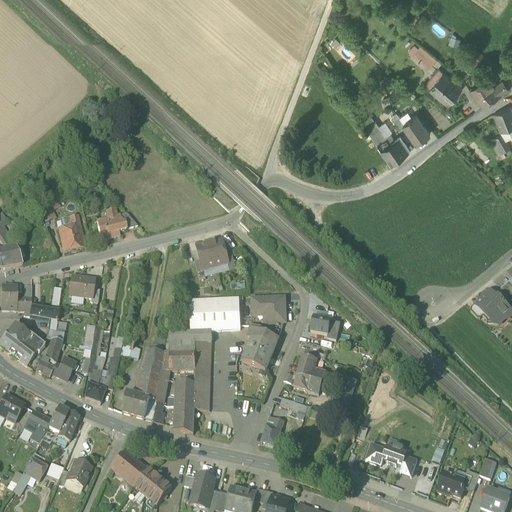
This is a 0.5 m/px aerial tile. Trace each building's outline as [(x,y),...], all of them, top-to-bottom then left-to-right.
[(413,56),(427,70),(436,59),(422,47),(413,56)] [(479,64),(487,70),(492,64),(477,52),(468,64),(474,69),(479,64)] [(434,73),(439,77),(443,72),(439,69),(434,73)] [(443,72),(439,77),(434,73),(424,86),(429,90),(448,106),(462,89),(443,72)] [(470,92),(482,108),(487,104),(500,95),(507,90),(502,83),(496,87),(491,79),(492,79),(488,74),(477,78),(479,81),(476,84),(478,87),(470,92)] [(493,115),(500,133),(509,129),(511,128),(511,112),(510,108),(493,115)] [(405,127),(416,143),(429,134),(416,114),(403,124),(405,127)] [(366,124),(374,120),(371,116),(364,120),(366,124)] [(394,121),(401,131),(405,127),(403,124),(399,118),(394,121)] [(400,137),(390,144),(375,121),(366,128),(381,150),(390,164),(410,150),(400,137)] [(495,138),(495,139),(502,150),(503,152),(504,152),(510,148),(501,134),(495,138)] [(497,152),(498,152),(502,150),(495,139),(491,142),(497,152)] [(503,152),(502,150),(498,152),(501,158),(506,155),(504,152),(503,152)] [(39,215),(43,225),(55,220),(52,212),(55,210),(52,206),(39,215)] [(97,225),(101,241),(116,238),(115,234),(126,231),(124,223),(121,224),(120,217),(116,218),(114,211),(106,213),(108,222),(97,225)] [(124,223),(126,231),(137,228),(126,216),(120,217),(121,224),(124,223)] [(70,219),(72,226),(79,225),(77,217),(70,219)] [(58,229),(64,254),(85,248),(79,225),(72,226),(70,219),(69,219),(69,218),(60,221),(62,229),(58,229)] [(8,227),(14,237),(19,233),(18,230),(13,223),(8,227)] [(0,242),(1,244),(9,240),(0,224),(0,242)] [(15,249),(9,240),(1,244),(5,251),(15,249)] [(222,242),(209,245),(216,269),(227,265),(228,265),(226,256),(222,242)] [(203,272),(216,269),(209,245),(197,248),(200,262),(203,272)] [(15,248),(15,249),(5,251),(0,251),(0,267),(1,271),(22,267),(15,248)] [(227,265),(230,273),(236,272),(231,254),(226,256),(228,265),(227,265)] [(195,264),(199,281),(206,280),(203,272),(200,262),(199,263),(195,264)] [(203,272),(206,280),(230,273),(227,265),(216,269),(203,272)] [(69,298),(91,301),(93,291),(94,281),(72,278),(71,283),(70,283),(69,290),(70,290),(69,298)] [(511,279),(500,291),(503,293),(508,298),(511,294),(511,279)] [(14,313),(15,313),(16,301),(16,289),(3,288),(2,312),(14,313)] [(51,308),(58,309),(61,291),(54,290),(51,308)] [(91,303),(98,304),(99,292),(93,291),(91,301),(91,303)] [(487,323),(499,323),(499,320),(505,314),(506,314),(507,314),(507,307),(499,298),(498,298),(494,298),(494,295),(490,291),(486,291),(480,297),(480,300),(470,309),(470,313),(477,320),(479,320),(482,317),(487,322),(487,323)] [(511,302),(508,298),(503,293),(499,298),(507,307),(511,302)] [(267,318),(267,325),(284,324),(286,324),(284,300),(284,299),(252,301),(253,315),(260,315),(260,314),(265,314),(265,318),(267,318)] [(25,301),(16,301),(15,313),(26,313),(30,314),(31,309),(31,301),(25,301)] [(190,305),(191,329),(191,334),(213,333),(241,332),(239,302),(190,305)] [(50,312),(31,309),(30,314),(29,318),(41,320),(46,321),(49,322),(50,315),(50,312)] [(315,312),(314,318),(327,321),(333,322),(334,314),(326,313),(326,314),(315,312)] [(53,316),(50,315),(49,322),(48,326),(47,334),(63,337),(66,318),(65,318),(58,317),(53,316)] [(311,333),(328,337),(330,328),(326,327),(327,321),(314,318),(311,333)] [(333,322),(327,321),(326,327),(330,328),(328,337),(327,340),(336,342),(340,325),(333,323),(333,322)] [(253,328),(252,331),(277,342),(284,324),(267,325),(265,331),(263,332),(253,328)] [(0,343),(0,348),(26,368),(36,350),(38,352),(42,347),(30,338),(31,337),(14,327),(0,343)] [(212,345),(213,333),(191,334),(191,329),(170,329),(166,354),(195,355),(195,344),(212,345)] [(274,349),(277,342),(252,331),(248,339),(253,341),(274,349)] [(62,344),(63,337),(47,334),(46,341),(50,342),(50,345),(55,346),(61,347),(62,344)] [(244,364),(266,373),(270,364),(269,363),(271,358),(272,359),(276,350),(274,349),(253,341),(244,364)] [(195,355),(195,360),(211,361),(212,345),(195,344),(195,355)] [(299,356),(304,358),(306,352),(311,353),(312,346),(302,344),(300,348),(301,349),(299,356)] [(55,366),(60,352),(54,350),(55,346),(50,345),(48,353),(45,361),(52,364),(55,366)] [(42,360),(45,361),(48,353),(42,347),(38,352),(36,350),(26,368),(36,374),(40,364),(42,360)] [(119,358),(138,362),(140,351),(121,348),(121,352),(119,358)] [(107,391),(112,393),(119,358),(121,352),(116,351),(115,350),(113,360),(111,360),(108,374),(108,378),(107,391)] [(144,373),(161,378),(162,373),(165,355),(147,352),(143,372),(143,373),(144,373)] [(304,358),(304,359),(316,363),(319,354),(315,353),(311,353),(306,352),(304,358)] [(195,360),(195,355),(166,354),(166,355),(165,355),(162,373),(195,374),(195,360)] [(303,358),(297,378),(311,383),(314,371),(316,363),(304,359),(303,358)] [(42,360),(40,364),(53,371),(51,376),(66,384),(75,365),(65,360),(61,369),(55,366),(54,368),(51,367),(52,364),(45,361),(42,360)] [(212,361),(211,361),(195,360),(195,374),(194,395),(194,412),(209,412),(212,361)] [(49,380),(51,376),(53,371),(40,364),(36,374),(35,374),(49,380)] [(100,371),(92,369),(90,377),(88,386),(95,389),(96,384),(98,377),(99,377),(100,371)] [(139,371),(135,397),(138,398),(143,373),(143,372),(139,371)] [(319,397),(324,382),(326,374),(314,371),(311,383),(308,393),(319,397)] [(98,385),(97,389),(105,392),(107,391),(108,378),(108,374),(102,372),(98,385)] [(150,401),(156,403),(160,381),(161,378),(144,373),(143,373),(138,398),(139,398),(150,401)] [(176,385),(176,393),(194,395),(195,374),(162,373),(161,378),(160,381),(168,383),(176,385)] [(342,379),(326,374),(324,382),(340,387),(342,379)] [(284,382),(292,384),(294,377),(287,375),(284,382)] [(311,383),(297,378),(293,389),(308,393),(311,383)] [(333,406),(347,411),(349,406),(357,384),(342,379),(340,387),(333,406)] [(152,424),(160,426),(168,383),(160,381),(156,403),(152,424)] [(85,401),(91,404),(97,389),(95,389),(88,386),(85,401)] [(100,407),(105,392),(97,389),(91,404),(100,407)] [(175,410),(174,416),(194,419),(194,412),(194,395),(176,393),(175,400),(175,410)] [(121,415),(144,422),(150,401),(139,398),(138,398),(135,397),(127,395),(121,415)] [(297,397),(294,404),(302,407),(305,400),(297,397)] [(13,425),(14,425),(23,408),(13,403),(6,399),(7,399),(6,398),(6,399),(0,409),(0,417),(5,420),(5,419),(14,424),(13,425)] [(282,400),(280,408),(298,414),(306,416),(308,409),(302,407),(294,404),(282,400)] [(156,403),(150,401),(144,422),(152,424),(156,403)] [(48,430),(59,436),(62,429),(69,414),(59,409),(51,423),(48,429),(48,430)] [(330,415),(313,409),(309,419),(326,425),(330,415)] [(39,445),(48,430),(48,429),(51,423),(34,414),(24,431),(32,436),(30,440),(39,445)] [(57,440),(58,440),(67,444),(69,445),(79,420),(69,414),(62,429),(59,436),(57,440)] [(304,422),(305,417),(306,416),(298,414),(296,420),(304,422)] [(193,436),(194,419),(174,416),(173,429),(173,430),(173,433),(193,436)] [(270,418),(267,425),(274,428),(276,420),(270,418)] [(284,423),(276,420),(274,428),(267,425),(261,443),(276,448),(284,423)] [(368,431),(360,428),(357,438),(365,441),(368,431)] [(41,442),(49,447),(51,443),(56,445),(58,440),(57,440),(46,434),(41,442)] [(65,449),(67,444),(58,440),(56,445),(65,449)] [(407,457),(401,454),(393,451),(387,449),(386,452),(371,447),(365,463),(381,469),(383,463),(388,465),(387,467),(396,470),(397,468),(401,470),(406,459),(407,457)] [(438,450),(434,462),(440,464),(444,452),(438,450)] [(134,489),(139,494),(137,497),(137,499),(140,502),(142,502),(145,498),(157,508),(172,490),(149,471),(126,452),(111,471),(134,489)] [(34,456),(31,461),(38,465),(41,460),(34,456)] [(401,470),(400,475),(411,480),(417,463),(406,459),(401,470)] [(47,470),(38,465),(31,461),(23,475),(30,479),(39,484),(47,470)] [(496,466),(485,462),(479,478),(490,483),(496,466)] [(65,483),(82,491),(91,470),(76,464),(71,475),(69,474),(69,476),(65,483)] [(46,477),(59,483),(63,473),(64,471),(51,465),(46,477)] [(454,472),(452,478),(451,480),(443,477),(437,494),(445,497),(446,495),(460,500),(464,491),(461,490),(464,482),(466,476),(454,472)] [(69,476),(63,473),(59,483),(57,487),(63,489),(65,483),(69,476)] [(479,478),(467,474),(466,476),(464,482),(461,490),(464,491),(473,495),(479,478)] [(13,494),(20,498),(26,487),(30,479),(23,475),(13,494)] [(209,502),(210,502),(212,493),(215,481),(198,476),(197,481),(194,490),(192,498),(209,502)] [(238,511),(244,492),(231,489),(229,497),(225,511),(238,511)] [(498,489),(496,495),(509,499),(511,494),(498,489)] [(254,503),(264,505),(267,494),(257,491),(256,495),(254,503)] [(487,491),(480,510),(485,511),(504,511),(509,499),(496,495),(487,491)] [(256,495),(244,492),(238,511),(252,511),(254,503),(256,495)] [(207,510),(215,511),(220,495),(212,493),(210,502),(209,502),(207,510)] [(273,495),(267,494),(264,505),(262,511),(265,511),(268,511),(272,499),(273,495)] [(225,511),(229,497),(220,495),(215,511),(225,511)] [(207,510),(209,502),(192,498),(190,506),(207,510)] [(286,511),(289,504),(272,499),(268,511),(286,511)]
